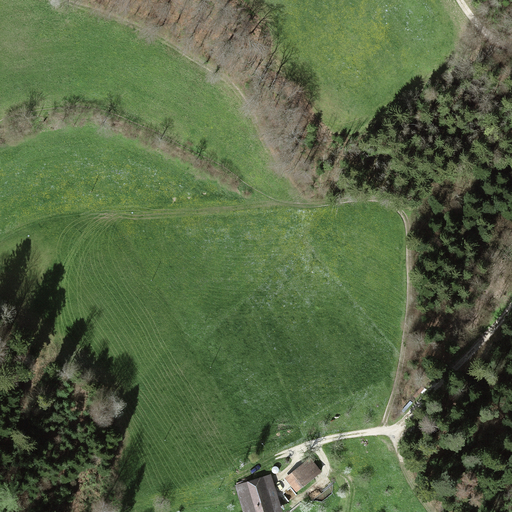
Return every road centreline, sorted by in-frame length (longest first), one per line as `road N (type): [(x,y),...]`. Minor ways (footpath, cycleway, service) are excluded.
road 1 (track): [(511,308),(406,419),(386,429)]
road 2 (track): [(386,429),(311,442),(269,460)]
